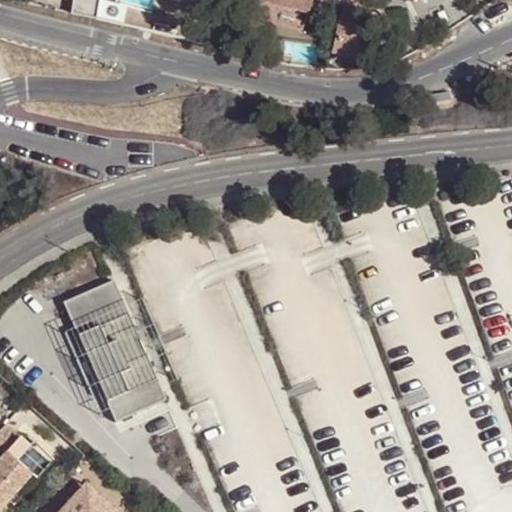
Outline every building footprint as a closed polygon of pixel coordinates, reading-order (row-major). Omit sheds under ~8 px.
[(96,0),(69,0),(67,14),(93,19),(96,0)] [(301,30),(306,15),(258,0),(252,0),(248,13),(301,30)] [(310,0),(258,0),(306,15),(310,0)] [(335,26),(340,0),(332,0),(327,24),(335,26)] [(375,8),(343,0),(340,0),(335,26),(329,50),(363,59),(368,57),(373,33),(370,26),(375,8)] [(463,0),(438,0),(454,25),(472,14),(463,0)] [(235,27),(229,51),(249,56),(256,32),(235,27)] [(429,104),(449,100),(447,90),(427,94),(429,104)] [(161,402),(110,281),(59,303),(110,423),(161,402)] [(13,461),(26,445),(3,424),(0,426),(0,456),(3,452),(13,461)] [(26,445),(47,463),(52,458),(32,439),(26,445)] [(0,456),(0,505),(6,499),(26,477),(31,481),(47,463),(26,445),(13,461),(3,452),(0,456)] [(26,477),(6,499),(11,504),(31,481),(26,477)] [(112,511),(81,485),(78,488),(104,511),(112,511)] [(104,511),(78,488),(56,511),(104,511)]
